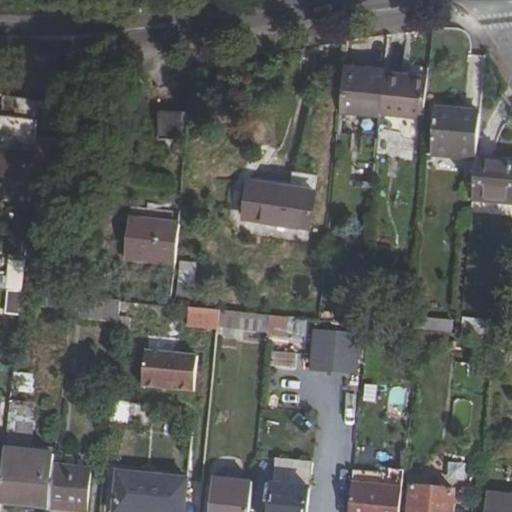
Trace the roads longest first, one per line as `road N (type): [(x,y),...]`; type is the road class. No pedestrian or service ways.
road 1 (secondary): [(0,49),(151,39),(217,16)]
road 2 (secondary): [(217,16),(0,26)]
road 3 (secondary): [(348,0),(217,16)]
